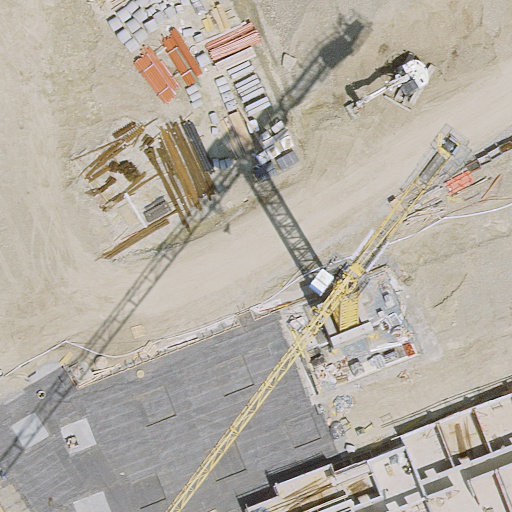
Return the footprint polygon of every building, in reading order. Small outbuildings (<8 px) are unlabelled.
[(511,0),(408,0),(388,12),(466,151),(511,125),(511,0)] [(304,63),(263,87),(342,227),(346,224),(401,188),(405,185),(429,172),(466,151),(388,12),(384,14),(390,24),(336,56),(317,67),(309,72),(304,63)] [(56,226),(55,226),(98,303),(132,362),(342,227),(263,87),(196,128),(201,138),(154,166),(142,173),(137,163),(128,169),(79,198),(85,208),(56,226)] [(511,511),(511,400),(443,427),(474,511),(511,511)] [(281,501),(254,511),(474,511),(443,427),(403,442),(407,453),(372,466),(355,472),(343,477),(340,467),(330,470),(277,490),(281,501)]
